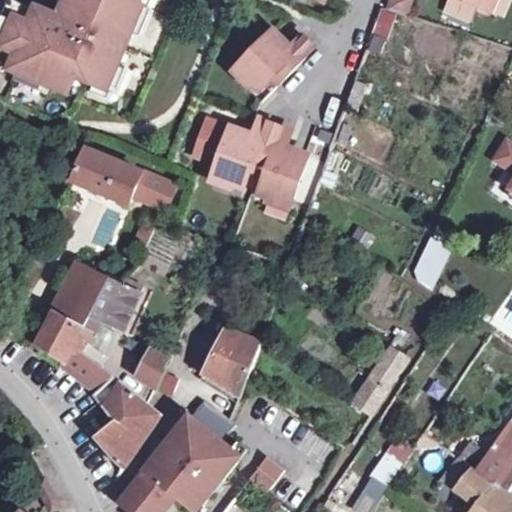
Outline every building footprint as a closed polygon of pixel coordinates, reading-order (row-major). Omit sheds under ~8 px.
[(146,0),(73,0),(64,23),(55,19),(49,10),(44,15),(13,2),(0,32),(0,64),(47,84),(50,77),(78,89),(81,82),(109,94),(146,8),(143,7),(146,0)] [(405,0),(391,0),(387,15),(405,20),(411,1),(405,0)] [(452,0),(480,12),(485,0),(491,0),(492,0),(452,0)] [(492,0),(491,0),(485,0),(480,12),(486,14),(492,0)] [(274,35),(243,66),(253,77),(249,82),(262,95),(273,83),(279,89),(316,51),(304,39),(289,54),(285,50),(287,48),(274,35)] [(253,77),(243,66),(238,71),(249,82),(253,77)] [(277,129),(261,123),(253,143),(248,140),(249,137),(232,131),(216,173),(230,178),(228,184),(245,191),(248,182),(252,172),(260,175),(277,129)] [(293,135),(277,129),(260,175),(267,177),(263,187),(260,196),(277,202),(279,196),(294,202),(309,160),(292,153),(291,157),(285,154),(293,135)] [(511,141),(504,136),(488,162),(511,176),(499,195),(511,203),(511,141)] [(92,152),(77,184),(131,208),(146,176),(92,152)] [(260,175),(252,172),(248,182),(256,185),(260,175)] [(230,178),(216,173),(214,179),(228,184),(230,178)] [(267,177),(260,175),(256,185),(263,187),(267,177)] [(294,202),(279,196),(277,202),(292,208),(294,202)] [(122,209),(98,202),(86,247),(110,253),(122,209)] [(142,247),(149,250),(161,224),(149,220),(140,241),(143,242),(142,247)] [(409,279),(431,290),(452,247),(429,236),(409,279)] [(59,312),(75,321),(89,328),(93,321),(111,283),(113,280),(80,262),(55,311),(59,312)] [(143,297),(111,283),(93,321),(104,327),(106,324),(126,334),(143,297)] [(79,350),(80,349),(65,340),(75,321),(59,312),(44,342),(39,350),(45,354),(46,351),(68,364),(65,368),(63,372),(68,375),(79,350)] [(65,340),(80,349),(89,328),(75,321),(65,340)] [(85,355),(90,346),(94,339),(98,340),(104,327),(93,321),(89,328),(80,349),(79,350),(85,355)] [(244,399),(263,346),(230,333),(209,376),(244,399)] [(355,367),(372,379),(391,391),(411,359),(375,338),(355,367)] [(160,358),(172,364),(175,355),(159,347),(156,352),(162,354),(160,358)] [(79,350),(68,375),(100,398),(117,380),(105,371),(85,355),(79,350)] [(45,354),(65,368),(68,364),(46,351),(45,354)] [(161,391),(172,364),(160,358),(154,355),(141,377),(161,391)] [(391,391),(372,379),(355,404),(375,417),(391,391)] [(100,398),(97,400),(121,425),(105,438),(102,440),(127,470),(134,460),(164,417),(117,380),(100,398)] [(195,417),(192,419),(225,445),(238,428),(233,424),(207,404),(195,417)] [(129,500),(122,508),(127,511),(169,511),(178,501),(191,511),(197,503),(205,509),(205,508),(217,494),(225,483),(240,465),(232,459),(236,454),(235,453),(225,445),(192,419),(129,500)] [(351,508),(357,511),(371,511),(409,448),(392,438),(351,508)] [(242,445),(235,453),(236,454),(232,459),(240,465),(250,452),(242,445)] [(511,460),(494,449),(477,473),(498,490),(511,469),(511,460)] [(271,460),(253,483),(268,496),(288,473),(271,460)] [(444,483),(460,492),(475,472),(460,461),(444,483)] [(475,472),(460,492),(465,495),(484,508),(480,511),(511,511),(511,500),(498,490),(477,473),(475,472)] [(33,483),(46,511),(49,511),(60,507),(47,477),(33,483)] [(209,511),(210,511),(205,508),(205,509),(197,503),(191,511),(192,511),(209,511)]
